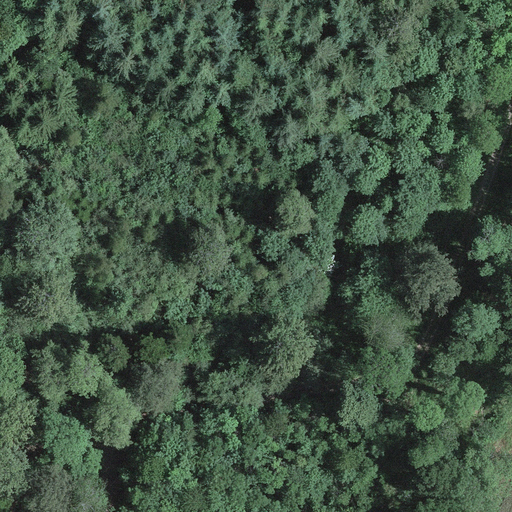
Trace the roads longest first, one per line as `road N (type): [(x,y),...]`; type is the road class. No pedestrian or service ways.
road 1 (track): [(511,119),(441,319),(404,370),(121,430),(106,511)]
road 2 (track): [(0,443),(121,430)]
